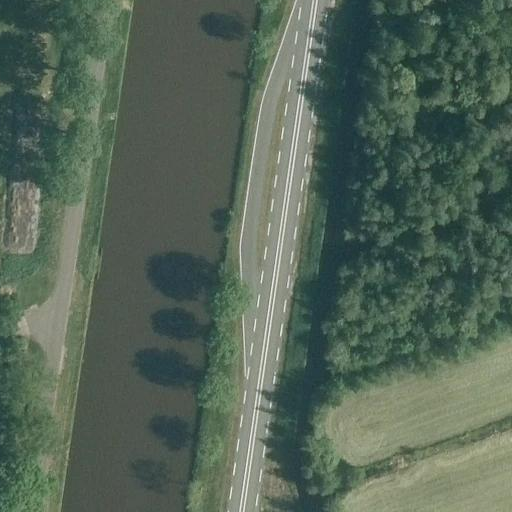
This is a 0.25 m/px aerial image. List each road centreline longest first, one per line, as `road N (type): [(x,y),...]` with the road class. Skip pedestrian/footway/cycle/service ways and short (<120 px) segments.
road 1 (unclassified): [(30,511),(104,0)]
road 2 (primary): [(240,511),(314,0)]
